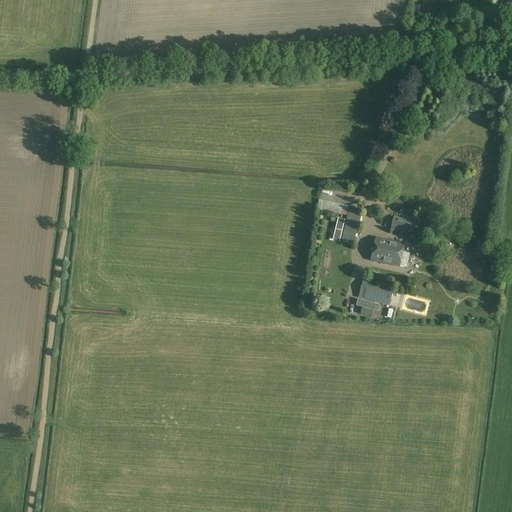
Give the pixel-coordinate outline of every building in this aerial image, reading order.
[(331,210),(346,212),(347,203),(328,200),(328,205),(332,205),(331,210)] [(362,211),(349,209),(341,243),(354,245),(362,211)] [(332,237),(338,239),(343,218),(337,216),(332,237)] [(410,221),(394,218),(391,231),(408,234),(408,232),(410,232),(413,231),(414,226),(412,223),(410,223),(410,221)] [(378,240),(373,260),(398,265),(406,267),(410,254),(401,252),(403,246),(378,240)] [(395,286),(363,278),(358,298),(390,306),(395,286)]
